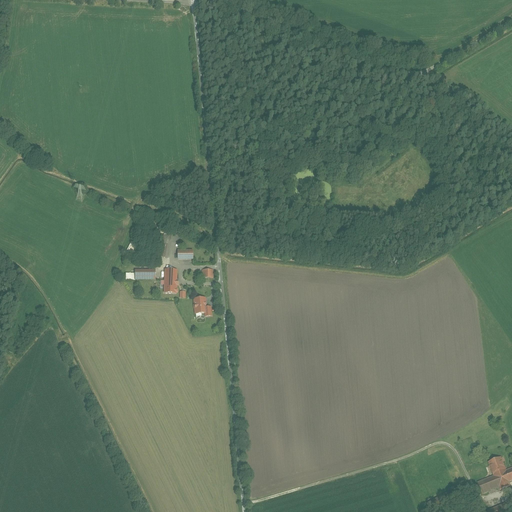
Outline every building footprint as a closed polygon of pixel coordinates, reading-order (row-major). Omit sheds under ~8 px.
[(167,259),(172,237),(165,236),(160,257),(167,259)] [(178,251),(178,260),(194,260),(194,251),(178,251)] [(178,271),(165,270),(164,294),(177,294),(178,271)] [(214,270),(202,270),(202,278),(214,278),(214,270)] [(136,280),(136,281),(157,281),(157,271),(145,271),(140,271),(136,271),(136,274),(136,280)] [(205,298),(194,299),(195,315),(197,315),(202,314),(205,314),(205,318),(212,317),(211,308),(206,309),(205,298)] [(493,461),(488,463),(494,476),(476,482),(481,494),(498,488),(499,491),(511,486),(511,485),(510,481),(511,480),(511,467),(506,470),(501,458),(493,461)] [(450,492),(426,504),(430,511),(454,500),(450,492)]
